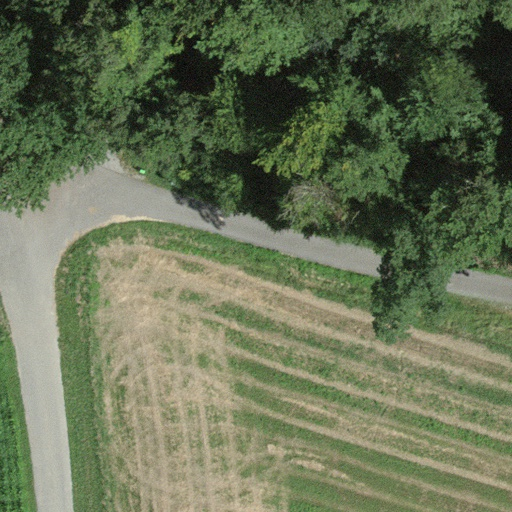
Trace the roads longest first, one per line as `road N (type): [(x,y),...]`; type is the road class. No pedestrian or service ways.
road 1 (residential): [(1,197),(143,210),(511,273)]
road 2 (residential): [(46,511),(29,293),(1,197)]
